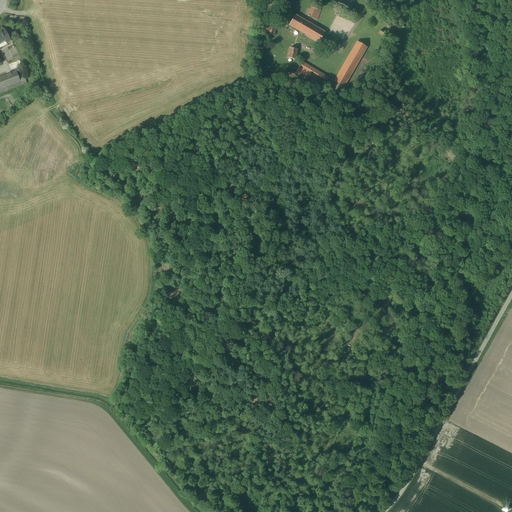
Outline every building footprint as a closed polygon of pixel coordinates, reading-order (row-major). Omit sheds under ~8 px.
[(394,1),(389,4),(393,10),(397,7),(394,1)] [(321,10),(312,7),(308,16),(317,20),(321,10)] [(313,25),(295,14),(289,26),(306,36),(313,25)] [(276,24),(268,23),(268,22),(262,21),(259,33),(273,36),(276,24)] [(325,32),(313,25),(306,36),(318,43),(325,32)] [(389,33),(383,29),(380,34),(387,38),(389,33)] [(5,30),(0,32),(0,43),(5,41),(6,43),(11,40),(5,30)] [(367,47),(357,42),(334,82),(344,87),(367,47)] [(297,50),(290,48),(288,58),(295,59),(297,50)] [(327,80),(300,65),(297,70),(308,77),(323,86),(327,80)] [(5,83),(0,85),(0,93),(26,83),(21,69),(16,71),(20,81),(6,87),(5,83)] [(16,71),(3,76),(5,83),(6,87),(20,81),(16,71)] [(323,86),(308,77),(307,78),(322,88),(323,86)]
